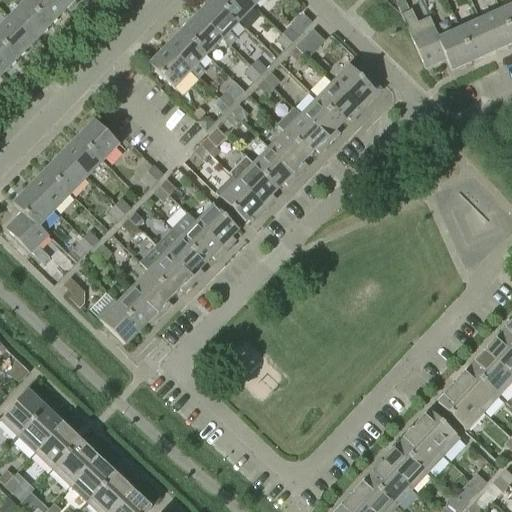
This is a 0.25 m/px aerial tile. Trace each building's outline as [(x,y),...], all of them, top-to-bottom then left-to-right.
[(65,11),(54,0),(27,0),(24,3),(49,27),(65,11)] [(54,0),(65,11),(75,0),(54,0)] [(243,0),(212,0),(212,1),(237,25),(253,9),(243,0)] [(243,0),(253,9),(261,0),(243,0)] [(212,1),(196,17),(221,41),(222,40),(230,48),(237,41),(229,33),(237,25),(212,1)] [(395,5),(400,16),(402,15),(409,12),(404,1),(395,5)] [(24,3),(8,19),(33,44),(49,27),(24,3)] [(511,6),(500,12),(511,38),(511,6)] [(436,41),(438,40),(429,18),(417,24),(411,11),(409,12),(402,15),(400,16),(424,69),(445,60),(436,41)] [(511,38),(500,12),(479,21),(493,53),(511,44),(511,38)] [(221,41),(196,17),(180,33),(205,57),(221,41)] [(33,44),(8,19),(0,27),(0,43),(17,60),(33,44)] [(479,21),(458,31),(472,63),(493,53),(479,21)] [(294,38),(284,29),(279,35),(288,44),(294,38)] [(458,31),(438,40),(436,41),(445,60),(451,72),(472,63),(458,31)] [(312,32),(294,50),(303,59),(304,58),(307,60),(324,43),(312,32)] [(205,57),(180,33),(164,49),(189,74),(190,73),(197,81),(204,73),(197,66),(205,57)] [(288,44),(279,35),(273,41),(283,50),(288,44)] [(17,60),(0,43),(0,75),(1,76),(17,60)] [(189,74),(164,49),(148,66),(173,90),(189,74)] [(303,59),(294,50),(289,56),(298,64),(303,59)] [(263,72),(254,63),(248,69),(258,78),(263,72)] [(331,85),(360,113),(380,92),(366,78),(362,81),(349,68),(331,85)] [(258,78),(248,69),(243,75),(252,84),(258,78)] [(263,81),(273,91),(279,84),(269,75),(263,81)] [(273,91),(263,81),(256,88),(266,97),(273,91)] [(224,95),(218,101),(227,110),(243,93),(233,84),(223,94),(224,95)] [(360,113),(331,85),(315,102),(340,126),(347,119),(350,123),(360,113)] [(227,110),(218,101),(212,107),(221,116),(227,110)] [(315,102),(300,117),(328,145),(338,135),(335,131),(340,126),(315,102)] [(232,114),(240,123),(247,117),(238,108),(232,114)] [(301,117),(293,109),(276,126),(284,134),(309,158),(315,152),(318,155),(328,145),(300,117),(301,117)] [(240,123),(232,114),(225,121),(234,129),(240,123)] [(201,118),(196,124),(205,133),(213,124),(208,119),(201,118)] [(93,122),(77,139),(102,163),(118,146),(93,122)] [(284,134),(268,150),(296,178),(306,167),(303,164),(309,158),(284,134)] [(77,139),(61,156),(86,180),(102,163),(77,139)] [(206,141),(200,147),(208,156),(215,149),(206,141)] [(208,156),(200,147),(194,153),(202,162),(208,156)] [(268,150),(252,167),(277,191),(283,184),(287,188),(296,178),(268,150)] [(61,156),(45,172),(70,196),(86,180),(61,156)] [(252,167),(236,183),(264,211),(275,200),(271,197),(277,191),(252,167)] [(153,168),(147,174),(140,180),(150,190),(162,177),(153,168)] [(45,172),(29,188),(54,213),(70,196),(45,172)] [(159,189),(168,197),(174,191),(166,182),(159,189)] [(236,183),(229,191),(223,186),(214,195),(244,224),(251,217),(255,221),(264,211),(236,183)] [(54,213),(29,188),(12,205),(21,214),(37,230),(39,228),(54,213)] [(168,197),(159,189),(153,195),(162,203),(168,197)] [(120,201),(113,207),(123,217),(129,210),(120,201)] [(123,217),(113,207),(107,214),(116,223),(123,217)] [(213,207),(196,224),(224,252),(234,242),(231,238),(238,231),(213,207)] [(37,230),(21,214),(5,231),(31,255),(42,266),(49,260),(37,248),(48,237),(39,228),(37,230)] [(134,214),(127,221),(136,230),(143,223),(134,214)] [(171,232),(180,240),(180,241),(205,265),(211,259),(214,262),(224,252),(196,224),(187,216),(171,232)] [(136,230),(127,221),(120,228),(130,237),(136,230)] [(180,241),(180,240),(171,232),(155,249),(164,257),(192,285),(202,274),(199,271),(205,265),(180,241)] [(88,233),(81,240),(91,249),(98,242),(88,233)] [(91,249),(81,240),(75,247),(85,256),(91,249)] [(102,247),(94,254),(104,263),(111,255),(102,247)] [(192,285),(164,257),(155,249),(154,248),(138,265),(147,274),(148,274),(173,298),(179,291),(182,295),(192,285)] [(104,263),(94,254),(88,261),(98,270),(104,263)] [(147,274),(132,290),(161,317),(171,307),(167,304),(173,298),(148,274),(147,274)] [(71,296),(78,289),(69,281),(63,287),(71,296)] [(132,290),(117,305),(116,306),(141,330),(147,324),(151,327),(161,317),(132,290)] [(116,306),(117,305),(114,301),(96,319),(125,347),(141,330),(116,306)] [(511,324),(500,337),(511,348),(511,324)] [(511,348),(500,337),(485,354),(511,379),(511,348)] [(511,379),(485,354),(469,370),(498,397),(511,382),(511,379)] [(498,397),(469,370),(453,387),(482,414),(498,397)] [(482,414),(453,387),(437,405),(466,432),(482,414)] [(0,421),(18,439),(45,410),(27,392),(0,420),(0,421)] [(45,410),(18,439),(36,456),(63,427),(45,410)] [(429,413),(413,430),(442,457),(458,440),(429,413)] [(63,427),(36,456),(53,472),(80,443),(63,427)] [(413,430),(398,447),(427,474),(442,457),(413,430)] [(511,455),(511,441),(509,439),(503,446),(511,455)] [(98,460),(80,443),(53,472),(71,489),(98,460)] [(427,474),(398,447),(382,464),(411,490),(427,474)] [(115,476),(98,460),(71,489),(88,505),(111,481),(115,476)] [(382,464),(367,480),(396,507),(411,490),(382,464)] [(0,484),(5,489),(14,479),(6,472),(0,478),(0,484)] [(498,479),(507,488),(511,482),(511,478),(504,472),(498,479)] [(469,481),(479,491),(486,484),(475,474),(469,481)] [(111,481),(88,505),(95,511),(114,511),(133,493),(115,476),(111,481)] [(30,495),(14,479),(5,489),(21,504),(30,495)] [(507,488),(498,479),(491,486),(501,495),(507,488)] [(391,511),(396,507),(367,480),(351,497),(368,511),(391,511)] [(479,491),(469,481),(463,488),(473,497),(479,491)] [(133,493),(114,511),(148,511),(150,510),(133,493)] [(446,502),(444,509),(441,511),(459,511),(464,507),(452,496),(446,502)] [(368,511),(351,497),(337,511),(368,511)] [(0,509),(0,511),(15,511),(18,510),(8,501),(0,509)]
